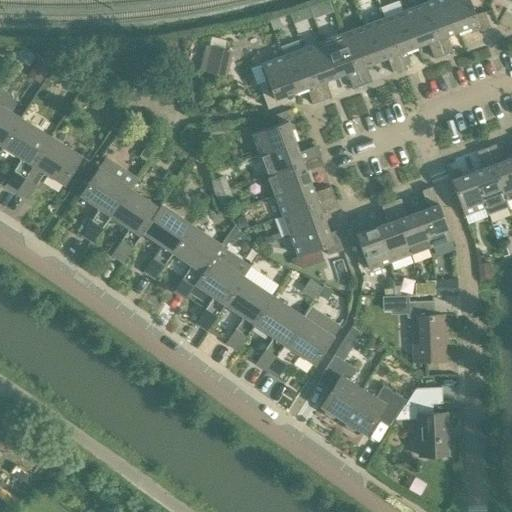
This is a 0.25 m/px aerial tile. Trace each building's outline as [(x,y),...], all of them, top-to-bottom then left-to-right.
[(457,31),(445,0),(433,0),(424,4),(443,55),(453,51),(446,35),(457,31)] [(469,0),(445,0),(457,31),(468,27),(470,33),(489,26),(483,12),(475,16),(469,0)] [(443,55),(424,4),(404,11),(417,46),(427,42),(433,59),(443,55)] [(417,46),(404,11),(383,19),(402,71),(412,67),(406,50),(417,46)] [(402,71),(383,19),(363,26),(376,61),(386,57),(393,74),(402,71)] [(376,61),(363,26),(343,34),(362,86),(372,82),(365,65),(376,61)] [(362,86),(343,34),(323,41),(336,76),(346,72),(353,89),(362,86)] [(336,76),(323,41),(303,49),(322,100),(332,97),(325,80),(336,76)] [(229,53),(205,46),(199,70),(223,76),(229,53)] [(322,100),(303,49),(281,57),(295,92),(306,88),(312,104),(322,100)] [(281,57),(261,64),(267,81),(258,84),(267,109),(287,102),(285,96),(295,92),(281,57)] [(0,150),(2,147),(20,118),(0,105),(0,150)] [(252,134),(259,155),(295,142),(291,132),(297,130),(290,110),(275,115),(278,124),(252,134)] [(16,193),(50,137),(20,118),(2,147),(18,156),(19,161),(4,186),(16,193)] [(81,156),(50,137),(16,193),(27,199),(42,175),(47,174),(63,185),(81,156)] [(150,140),(139,156),(147,161),(157,145),(150,140)] [(267,175),(318,156),(315,146),(298,153),(295,142),(259,155),(267,175)] [(494,144),(485,148),(504,200),(511,196),(511,158),(511,157),(500,161),(494,144)] [(485,148),(475,152),(481,168),(471,172),(484,207),(486,214),(506,206),(504,200),(485,148)] [(322,166),(318,156),(267,175),(274,195),(309,182),(305,172),(322,166)] [(110,216),(129,188),(135,178),(105,157),(79,195),(96,206),(97,211),(81,235),(92,243),(110,216)] [(457,170),(447,173),(463,215),(484,207),(471,172),(460,176),(457,170)] [(281,215),(333,196),(330,187),(313,193),(309,182),(274,195),(281,215)] [(427,208),(416,212),(429,247),(450,239),(431,187),(421,191),(427,208)] [(158,208),(158,207),(129,188),(110,216),(126,226),(127,231),(111,255),(122,263),(142,233),(158,208)] [(337,206),(333,196),(281,215),(290,237),(325,224),(320,212),(337,206)] [(429,247),(416,212),(406,216),(400,199),(390,202),(409,254),(429,247)] [(409,254),(390,202),(379,206),(386,223),(375,227),(388,262),(409,254)] [(172,253),(191,225),(160,204),(158,207),(158,208),(142,233),(158,243),(159,248),(143,272),(154,279),(172,253)] [(328,233),(325,224),(290,237),(297,257),(324,247),(327,255),(341,250),(334,231),(328,233)] [(221,245),(191,225),(172,253),(188,263),(189,268),(173,292),(184,299),(194,284),(220,246),(221,245)] [(388,262),(375,227),(365,231),(362,225),(343,232),(349,246),(358,243),(368,270),(388,262)] [(250,267),(220,246),(194,284),(210,295),(211,300),(195,323),(206,331),(224,304),(243,277),(250,267)] [(254,324),(272,296),(243,277),(224,304),(239,315),(240,320),(225,343),(236,351),(254,324)] [(311,277),(305,288),(327,300),(333,290),(311,277)] [(449,280),(435,280),(435,294),(449,294),(449,280)] [(396,292),(415,292),(416,282),(396,282),(396,292)] [(267,369),(302,316),(272,296),(254,324),(269,335),(270,340),(256,361),(256,362),(267,369)] [(391,296),(379,297),(379,309),(392,309),(391,296)] [(413,361),(431,361),(444,360),(442,315),(433,316),(433,301),(407,302),(407,317),(412,317),(413,361)] [(308,306),(302,316),(267,369),(278,377),(292,354),(297,353),(314,364),(339,327),(308,306)] [(350,347),(342,342),(330,361),(322,373),(336,382),(322,404),(325,406),(323,409),(324,413),(336,420),(340,419),(341,417),(344,418),(363,388),(349,380),(357,368),(343,359),(350,347)] [(376,397),(363,388),(344,418),(346,419),(344,422),(345,426),(357,433),(360,432),(362,430),(365,432),(380,409),(393,418),(406,398),(383,384),(376,397)] [(459,400),(459,385),(444,385),(444,400),(459,400)] [(442,386),(416,387),(405,404),(418,403),(420,455),(448,454),(447,412),(429,412),(429,402),(442,402),(442,386)]
